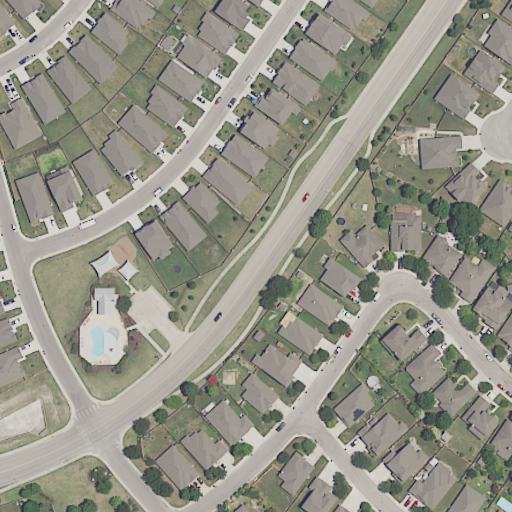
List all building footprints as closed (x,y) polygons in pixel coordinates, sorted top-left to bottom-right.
[(7,0),(27,22),(44,6),(38,0),(7,0)] [(153,9),(136,0),(114,0),(108,12),(142,30),(153,9)] [(145,0),(157,9),(163,0),(145,0)] [(249,6),(239,0),(221,0),(214,13),(242,31),(250,19),(243,15),(249,6)] [(263,0),(247,0),(258,8),(263,0)] [(367,10),(348,0),(330,0),(323,13),(355,31),(367,10)] [(357,0),(371,9),(377,0),(357,0)] [(511,0),(510,0),(500,16),(511,23),(511,0)] [(0,36),(15,25),(0,5),(0,36)] [(128,33),(105,13),(89,31),(118,56),(128,44),(123,39),(128,33)] [(194,35),(225,55),(238,35),(208,14),(194,35)] [(304,37),(336,54),(341,44),(346,46),(352,34),(316,15),(304,37)] [(482,47),(511,65),(511,63),(511,29),(496,20),(486,35),(489,36),(482,47)] [(118,68),(86,35),(68,53),(100,85),(118,68)] [(207,79),(221,59),(189,37),(175,57),(207,79)] [(288,59),(322,82),(335,61),(302,39),(288,59)] [(504,67),(479,50),(462,75),(491,95),(498,84),(494,81),(504,67)] [(92,89),(64,56),(45,72),(72,105),(92,89)] [(157,81),(191,103),(204,83),(170,61),(157,81)] [(271,84),(307,106),(319,85),(284,63),(271,84)] [(65,113),(42,74),(21,87),(44,125),(65,113)] [(463,119),(479,94),(450,74),(433,100),(463,119)] [(188,109),(155,85),(149,94),(153,97),(145,108),(173,129),(188,109)] [(297,106),(269,88),(256,109),(284,127),(297,106)] [(0,115),(0,122),(14,150),(41,136),(21,98),(8,105),(11,110),(0,115)] [(117,123),(151,154),(167,136),(134,105),(117,123)] [(280,131),(250,109),(243,120),(246,123),(239,132),(266,152),(280,131)] [(120,178),(140,165),(119,133),(99,146),(120,178)] [(220,154),(253,178),(268,158),(234,134),(220,154)] [(421,169),(457,167),(456,149),(461,149),(460,136),(419,139),(421,169)] [(114,185),(93,150),(72,162),(93,197),(114,185)] [(237,206),(252,187),(217,159),(202,177),(237,206)] [(470,166),(445,185),(462,208),(488,189),(470,166)] [(47,181),(60,211),(83,201),(70,171),(47,181)] [(53,215),(37,173),(14,181),(30,224),(53,215)] [(511,182),(499,175),(479,208),(503,223),(511,207),(511,182)] [(181,199),(206,222),(222,204),(198,182),(181,199)] [(207,236),(178,202),(159,218),(188,252),(207,236)] [(391,221),(392,251),(421,251),(421,214),(411,214),(411,226),(404,226),(404,221),(391,221)] [(135,234),(153,262),(174,249),(156,221),(135,234)] [(341,241),(365,269),(376,260),(373,256),(386,245),(368,224),(355,235),(352,231),(341,241)] [(438,236),(462,253),(446,276),(422,259),(438,236)] [(321,282),(329,271),(326,268),(333,258),(359,278),(344,299),(321,282)] [(496,269),(472,302),(461,294),(463,291),(450,282),(467,259),(479,267),(484,260),(496,269)] [(297,306),(312,284),(343,306),(327,327),(297,306)] [(511,304),(511,308),(495,331),(480,320),(484,315),(475,309),(489,288),(511,304)] [(97,291),(97,305),(103,305),(103,319),(116,319),(115,305),(120,305),(120,290),(97,291)] [(278,334),(293,314),(323,335),(308,356),(278,334)] [(511,316),(498,336),(511,346),(511,316)] [(0,348),(17,342),(8,319),(0,321),(0,348)] [(381,343),(401,365),(428,339),(419,329),(412,336),(402,325),(381,343)] [(256,366),(272,345),(289,357),(291,353),(304,362),(285,387),(256,366)] [(407,370),(417,381),(411,386),(421,397),(446,373),(435,362),(443,354),(434,345),(407,370)] [(0,387),(25,377),(19,361),(23,359),(18,347),(0,354),(0,387)] [(242,397),(247,391),(242,387),(253,374),(278,395),(262,414),(242,397)] [(434,394),(450,378),(458,387),(456,390),(460,394),(469,385),(476,392),(450,418),(439,407),(442,403),(434,394)] [(349,428),(333,410),(363,384),(369,391),(367,393),(373,399),(370,402),(374,407),(349,428)] [(482,396),(493,405),(487,413),(498,421),(481,444),(466,432),(470,426),(463,421),(482,396)] [(206,416),(224,400),(240,419),(245,415),(255,426),(232,446),(206,416)] [(376,459),(367,449),(370,447),(358,433),(369,425),(372,428),(389,414),(398,425),(403,422),(410,430),(376,459)] [(511,423),(511,461),(489,446),(507,420),(511,423)] [(181,443),(200,426),(216,444),(220,440),(229,451),(205,471),(181,443)] [(383,460),(393,451),(398,455),(409,444),(418,453),(421,450),(430,458),(405,483),(383,460)] [(155,463),(175,446),(200,475),(180,491),(155,463)] [(294,496),(281,487),(284,482),(278,477),(295,453),(314,468),(294,496)] [(433,511),(409,492),(418,480),(423,484),(434,469),(440,473),(441,471),(448,476),(450,474),(457,480),(433,511)] [(328,511),(307,511),(301,508),(313,491),(309,489),(317,477),(334,488),(330,494),(338,499),(328,511)] [(447,511),(466,485),(487,499),(478,511),(447,511)]
